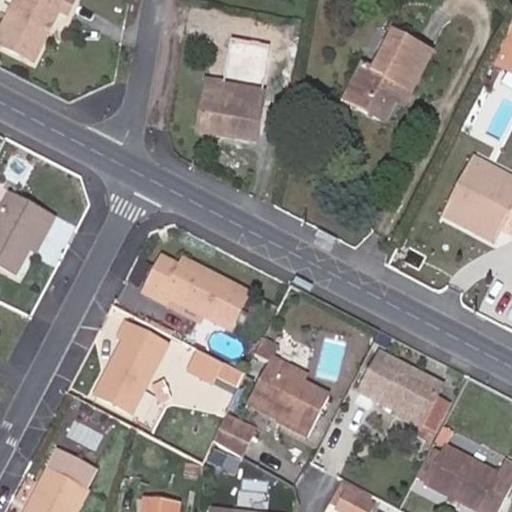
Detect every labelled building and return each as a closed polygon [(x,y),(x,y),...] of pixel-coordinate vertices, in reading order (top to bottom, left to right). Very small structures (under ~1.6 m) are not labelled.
[(43,24),(48,27),(58,10),(65,13),(71,0),(14,0),(0,27),(0,41),(32,59),(42,40),(37,37),(43,24)] [(42,40),(48,27),(43,24),(37,37),(42,40)] [(401,105),(426,53),(388,32),(370,68),(361,62),(341,101),(380,121),(391,100),(401,105)] [(506,91),(511,77),(511,56),(503,52),(488,83),(506,91)] [(263,65),(226,60),(223,84),(205,81),(196,133),(251,141),(263,65)] [(511,186),(511,174),(473,154),(468,165),(511,186)] [(449,203),(496,229),(506,209),(511,212),(511,186),(468,165),(449,203)] [(37,232),(43,234),(50,221),(6,199),(0,210),(0,271),(12,278),(27,251),(37,232)] [(490,239),(496,229),(449,203),(444,214),(490,239)] [(33,253),(43,234),(37,232),(27,251),(33,253)] [(211,288),(177,270),(158,259),(140,295),(158,304),(162,298),(195,317),(223,332),(243,295),(215,281),(211,288)] [(180,263),(177,270),(211,288),(215,281),(180,263)] [(162,298),(158,304),(192,323),(195,317),(162,298)] [(106,334),(119,340),(126,327),(113,321),(106,334)] [(119,340),(102,370),(112,374),(99,401),(128,416),(165,347),(126,327),(119,340)] [(440,388),(375,355),(356,394),(420,426),(415,436),(428,443),(448,407),(434,400),(440,388)] [(211,377),(216,368),(193,356),(185,372),(207,384),(211,377)] [(238,380),(216,368),(211,377),(234,389),(238,380)] [(265,369),(249,401),(279,418),(277,424),(305,439),(321,406),(293,392),(297,386),(265,369)] [(112,374),(102,370),(89,395),(99,401),(112,374)] [(279,418),(249,401),(246,408),(277,424),(279,418)] [(220,417),(208,442),(239,458),(252,433),(220,417)] [(423,482),(439,453),(430,449),(414,478),(423,482)] [(494,477),(441,450),(439,453),(423,482),(422,486),(472,511),(496,511),(511,481),(511,469),(501,464),(494,477)] [(72,511),(83,492),(45,472),(24,511),(72,511)] [(336,511),(348,490),(349,487),(341,482),(328,508),(335,511),(336,511)] [(369,509),(373,503),(348,490),(336,511),(372,511),(373,511),(369,509)] [(176,511),(179,498),(146,492),(141,511),(176,511)]
